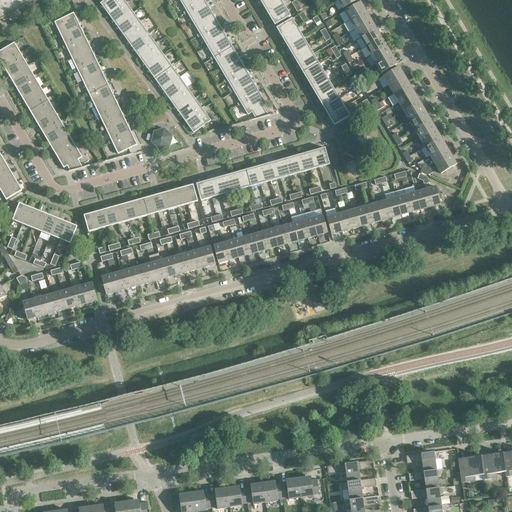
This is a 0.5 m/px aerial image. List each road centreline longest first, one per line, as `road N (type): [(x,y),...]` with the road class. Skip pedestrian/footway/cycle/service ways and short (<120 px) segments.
road 1 (residential): [(0,344),(44,342),(495,215)]
road 2 (residential): [(224,0),(293,115),(287,130),(62,191),(0,97)]
road 3 (residential): [(495,215),(500,194),(386,0)]
road 4 (residential): [(387,444),(149,474)]
road 5 (residential): [(149,474),(22,493),(13,511)]
road 6 (residential): [(511,427),(387,444)]
